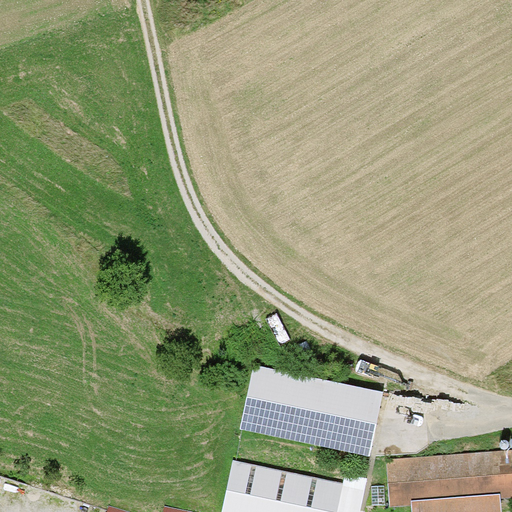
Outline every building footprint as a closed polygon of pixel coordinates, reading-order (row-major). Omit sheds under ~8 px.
[(255,370),(243,429),(368,453),(380,395),(255,370)] [(511,455),(387,463),(389,507),(414,506),(500,501),(511,499),(511,455)] [(234,471),(225,511),(336,511),(340,492),(234,471)] [(342,484),(340,492),(336,511),(355,511),(361,488),(342,484)] [(500,511),(500,501),(414,506),(414,511),(500,511)]
